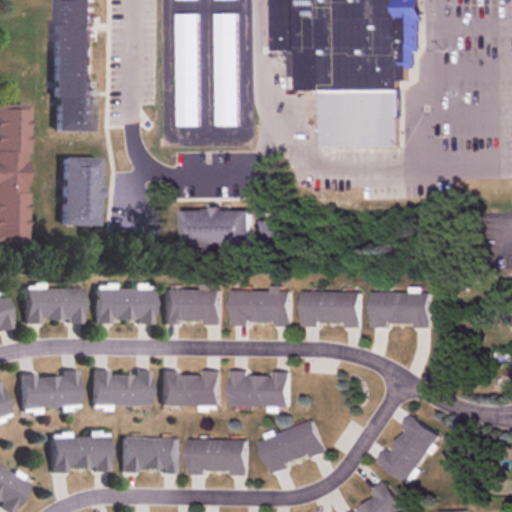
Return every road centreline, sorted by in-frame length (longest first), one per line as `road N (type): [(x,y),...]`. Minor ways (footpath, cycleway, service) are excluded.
road 1 (residential): [(511,414),(450,404),(375,357),(314,349),(69,344),(0,356)]
road 2 (residential): [(51,511),(100,496),(293,498),(314,491),(346,467),(404,377)]
